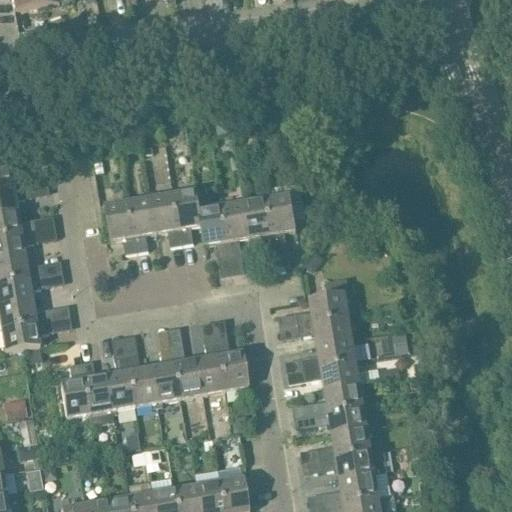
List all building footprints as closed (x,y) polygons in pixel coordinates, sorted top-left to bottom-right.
[(58,7),(57,0),(0,0),(0,1),(5,0),(10,0),(14,15),(58,7)] [(176,7),(174,0),(166,0),(168,9),(176,7)] [(138,14),(136,3),(128,5),(130,16),(138,14)] [(87,21),(88,28),(97,27),(96,20),(87,21)] [(218,143),(232,140),(230,126),(215,128),(218,143)] [(102,167),(95,168),(97,179),(104,177),(102,167)] [(0,172),(0,196),(20,193),(28,192),(26,183),(19,185),(11,186),(9,171),(0,172)] [(191,194),(172,198),(179,241),(181,248),(192,246),(191,239),(190,231),(200,229),(201,229),(199,216),(200,216),(199,211),(196,193),(195,189),(190,190),(191,194)] [(287,189),(264,193),(266,205),(274,248),(275,256),(287,254),(285,246),(284,239),(296,237),(293,224),(305,222),(301,199),(301,198),(301,197),(300,196),(300,195),(299,194),(298,193),(297,192),(296,191),(295,191),(294,190),(293,190),(292,190),(291,189),(290,189),(289,189),(288,189),(287,189)] [(20,193),(0,196),(0,218),(16,216),(14,205),(22,204),(30,203),(28,192),(20,193)] [(154,196),(149,197),(150,201),(156,237),(167,235),(168,243),(169,250),(181,248),(179,241),(172,198),(155,201),(154,196)] [(145,202),(127,205),(135,248),(136,256),(147,254),(146,246),(145,239),(156,237),(150,201),(149,197),(144,198),(145,202)] [(109,203),(104,204),(105,209),(111,244),(122,243),(123,250),(124,258),(136,256),(135,248),(127,205),(109,208),(109,203)] [(248,203),(243,204),(244,209),(250,245),(261,243),(262,250),(264,258),(275,256),(274,248),(266,205),(249,208),(248,203)] [(239,210),(222,212),(230,256),(231,264),(241,262),(240,254),(239,247),(250,245),(244,209),(243,204),(238,205),(239,210)] [(200,216),(199,216),(201,229),(200,229),(204,252),(216,250),(217,258),(218,266),(231,264),(230,256),(222,212),(205,215),(204,211),(199,211),(200,216)] [(0,218),(0,242),(28,238),(35,237),(33,225),(26,226),(18,227),(16,216),(0,218)] [(0,265),(24,261),(22,250),(30,249),(37,248),(35,237),(28,238),(0,242),(0,265)] [(312,278),(324,264),(316,257),(304,271),(312,278)] [(24,261),(0,265),(0,288),(35,282),(43,281),(41,270),(33,271),(26,272),(24,261)] [(0,311),(31,306),(29,295),(37,294),(45,293),(43,281),(35,282),(0,288),(0,311)] [(304,319),(296,320),(298,332),(306,330),(350,323),(347,306),(351,305),(348,288),(326,291),(328,303),(309,306),(311,317),(304,319)] [(0,311),(0,334),(43,328),(50,326),(49,321),(48,315),(41,316),(33,317),(31,306),(0,311)] [(306,330),(298,332),(300,343),(308,341),(315,340),(317,351),(353,345),(358,345),(357,340),(353,340),(350,323),(306,330)] [(0,336),(3,353),(0,353),(0,358),(3,358),(39,352),(37,340),(45,339),(52,338),(50,326),(43,328),(0,334),(0,336)] [(394,343),(396,358),(408,356),(406,341),(394,343)] [(227,344),(215,346),(216,354),(224,397),(242,394),(242,399),(247,398),(247,393),(241,358),(229,360),(228,352),(227,344)] [(311,364),(304,365),(305,376),(313,375),(357,368),(354,350),(359,350),(358,345),(353,345),(317,351),(319,362),(311,364)] [(206,363),(196,365),(202,401),(202,406),(207,405),(207,400),(224,397),(216,354),(215,346),(204,348),(205,356),(206,363)] [(182,352),(171,354),(172,361),(180,404),(197,402),(197,406),(202,406),(202,401),(196,365),(184,367),(183,360),(182,352)] [(27,356),(29,369),(42,367),(39,353),(27,356)] [(161,371),(151,373),(157,408),(158,413),(163,412),(162,407),(180,404),(172,361),(171,354),(159,356),(160,363),(161,371)] [(137,359),(126,361),(134,412),(152,409),(153,414),(158,413),(157,408),(151,373),(139,375),(137,359)] [(116,378),(105,380),(111,416),(112,421),(117,420),(116,415),(134,412),(126,361),(114,363),(116,378)] [(92,367),(80,369),(89,420),(111,416),(105,380),(94,382),(92,367)] [(313,375),(305,376),(307,388),(315,386),(323,385),(325,397),(361,391),(357,368),(313,375)] [(71,386),(60,388),(66,423),(67,428),(72,427),(71,422),(89,420),(80,369),(69,371),(71,386)] [(409,374),(410,382),(422,380),(420,372),(409,374)] [(319,408),(311,410),(313,421),(321,420),(364,412),(362,396),(366,395),(366,390),(361,391),(325,397),(326,407),(319,408)] [(321,420),(313,421),(315,433),(323,431),(330,430),(332,442),(373,435),(372,430),(367,430),(364,412),(321,420)] [(247,435),(244,421),(230,423),(232,438),(247,435)] [(19,425),(23,450),(36,448),(32,423),(19,425)] [(327,454),(319,455),(321,466),(328,465),(372,458),(369,440),(374,440),(373,435),(332,442),(334,453),(327,454)] [(38,462),(36,450),(29,451),(31,463),(38,462)] [(328,465),(321,466),(323,478),(330,477),(338,476),(340,487),(376,481),(386,479),(383,456),(372,458),(328,465)] [(134,468),(145,467),(143,457),(133,458),(134,468)] [(54,472),(43,474),(45,485),(55,484),(54,472)] [(41,484),(39,473),(28,475),(30,486),(41,484)] [(0,478),(0,502),(10,501),(9,496),(5,497),(2,479),(0,478)] [(334,499),(326,500),(328,511),(336,510),(379,503),(376,481),(340,487),(342,498),(334,499)] [(169,483),(150,486),(152,498),(150,498),(152,511),(176,511),(173,495),(171,495),(169,483)] [(245,511),(241,484),(218,487),(222,511),(245,511)] [(130,502),(128,502),(129,511),(152,511),(150,498),(149,499),(147,486),(128,489),(130,502)] [(191,492),(173,495),(176,511),(198,511),(195,491),(195,486),(190,487),(191,492)] [(200,486),(195,486),(195,491),(198,511),(222,511),(218,487),(200,490),(200,486)] [(110,500),(105,501),(106,506),(106,511),(129,511),(128,502),(111,505),(110,500)] [(0,511),(7,511),(6,507),(11,506),(10,501),(0,502),(0,511)] [(101,507),(84,509),(84,511),(106,511),(106,506),(105,501),(100,502),(101,507)] [(336,510),(328,511),(380,511),(379,503),(336,510)]
